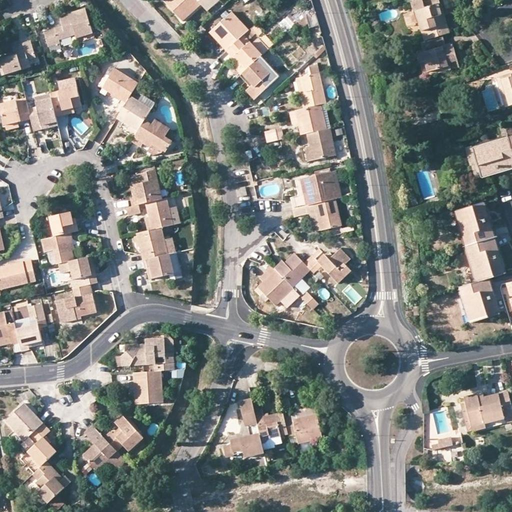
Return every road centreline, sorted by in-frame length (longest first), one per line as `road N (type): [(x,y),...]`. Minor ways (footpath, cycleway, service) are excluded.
road 1 (residential): [(225,327),(224,159),(212,109),(200,72),(128,0)]
road 2 (secondary): [(402,337),(390,310),(370,157),(331,0)]
road 3 (secondary): [(319,0),(349,114),(376,279),(370,311),(353,328)]
road 4 (residential): [(23,203),(28,178),(41,165),(70,157),(96,162),(133,316)]
road 5 (residential): [(183,511),(183,460),(234,329)]
road 6 (residential): [(0,378),(72,369),(133,316)]
